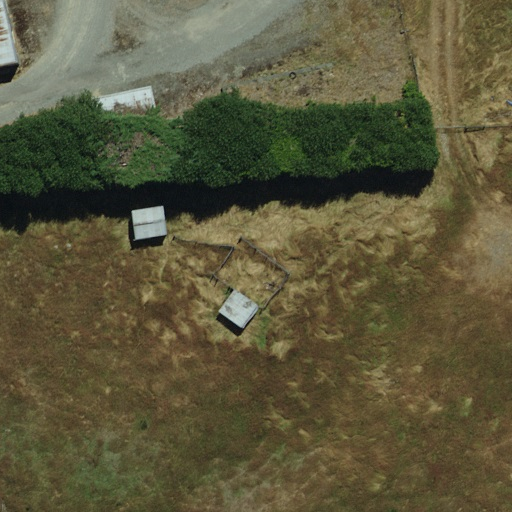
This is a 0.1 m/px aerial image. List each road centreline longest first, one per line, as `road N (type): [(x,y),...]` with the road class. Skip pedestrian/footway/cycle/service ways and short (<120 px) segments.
road 1 (track): [(286,0),(105,58)]
road 2 (track): [(87,0),(105,58),(25,122),(0,124)]
